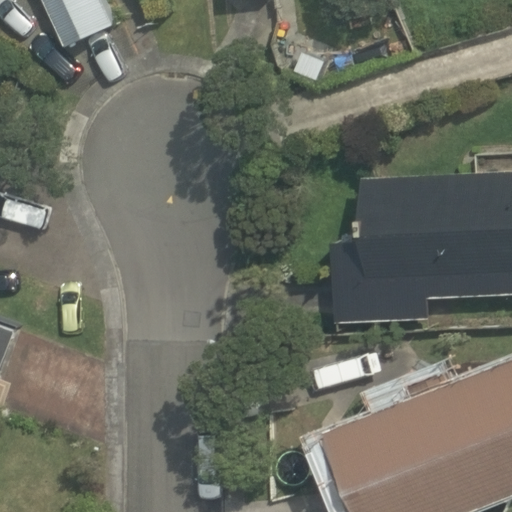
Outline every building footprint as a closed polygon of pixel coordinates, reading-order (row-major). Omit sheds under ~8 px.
[(117,0),(56,0),(77,46),(128,24),(117,0)] [(0,193),(22,133),(0,125),(0,193)] [(511,171),(382,176),(385,239),(350,240),(353,323),(447,319),(446,297),(511,294),(511,171)] [(0,411),(30,331),(0,320),(0,411)] [(429,397),(351,428),(383,511),(489,511),(511,503),(511,364),(473,380),(470,369),(425,386),(429,397)]
